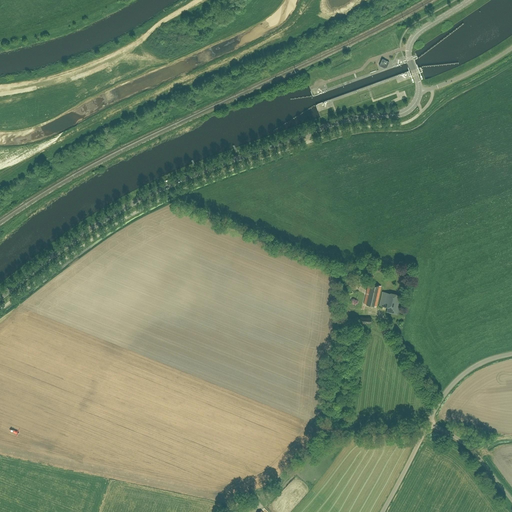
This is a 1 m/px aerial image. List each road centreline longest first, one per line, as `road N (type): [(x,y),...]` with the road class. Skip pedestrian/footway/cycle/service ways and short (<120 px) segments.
road 1 (tertiary): [(0,299),(139,198),(338,123),(405,111),(418,91)]
road 2 (tertiary): [(418,91),(411,40),(468,0)]
